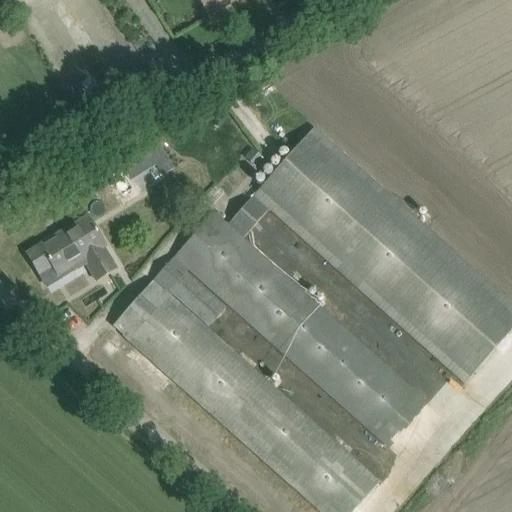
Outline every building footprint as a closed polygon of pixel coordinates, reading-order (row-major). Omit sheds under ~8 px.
[(197,0),(208,17),(236,0),(197,0)] [(227,227),(243,241),(270,212),(464,385),(511,330),(511,304),(315,129),(227,227)] [(158,142),(139,154),(149,171),(156,166),(168,159),(158,142)] [(427,404),(243,241),(227,227),(214,215),(175,258),(388,448),(427,404)] [(41,246),(26,256),(40,276),(53,267),(58,276),(84,260),(96,281),(116,269),(103,248),(105,247),(88,218),(64,233),(66,236),(43,250),(41,246)] [(188,270),(175,258),(153,283),(166,295),(169,292),(209,328),(226,309),(186,273),(188,270)] [(153,283),(114,327),(321,511),(357,511),(380,486),(166,295),(153,283)] [(434,402),(442,409),(457,391),(449,384),(434,402)]
